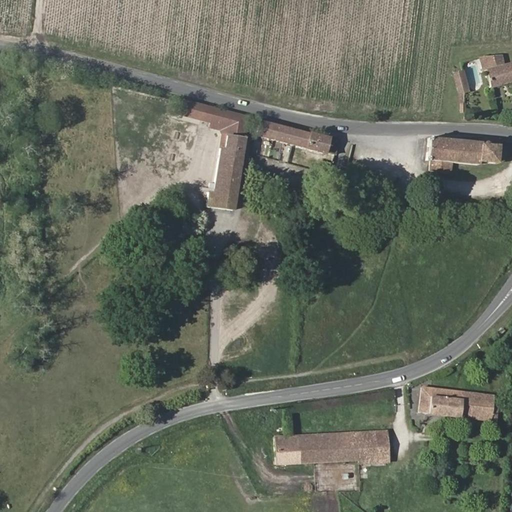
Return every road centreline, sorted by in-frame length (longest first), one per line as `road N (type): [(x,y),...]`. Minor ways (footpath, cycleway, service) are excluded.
road 1 (secondary): [(54,511),(121,442),(214,407),(420,367),(458,346),(511,290)]
road 2 (residential): [(0,45),(303,121),(511,133)]
